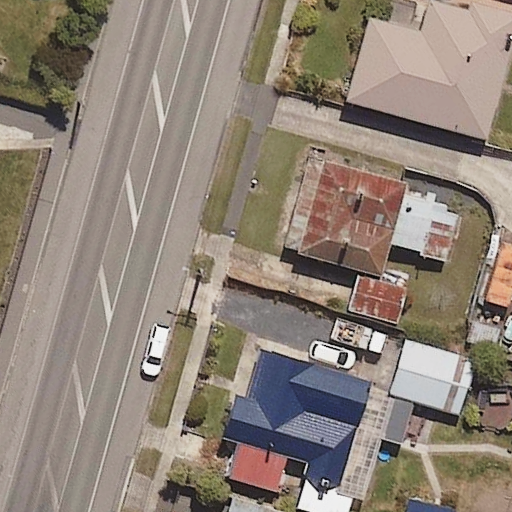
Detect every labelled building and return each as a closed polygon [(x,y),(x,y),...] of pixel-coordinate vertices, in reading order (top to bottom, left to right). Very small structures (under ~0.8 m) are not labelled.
[(481,134),(511,23),(511,11),(470,0),(422,0),(415,26),(366,12),(342,95),(481,134)] [(321,153),(291,240),(376,269),(406,182),(321,153)] [(459,209),(405,191),(388,241),(442,259),(459,209)] [(392,320),(402,285),(355,271),(345,307),(392,320)] [(474,360),(400,334),(381,389),(455,413),(474,360)] [(324,511),(352,511),(379,437),(399,443),(411,402),(363,384),(366,376),(246,338),(218,428),(237,434),(225,472),(274,488),(281,465),(303,472),(294,502),(324,511)] [(285,511),(286,510),(230,494),(224,511),(285,511)]
